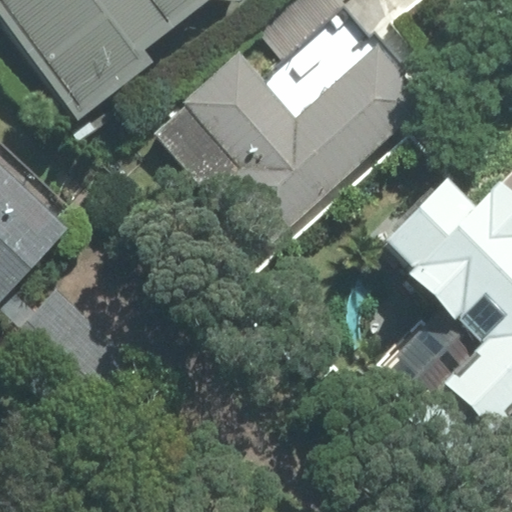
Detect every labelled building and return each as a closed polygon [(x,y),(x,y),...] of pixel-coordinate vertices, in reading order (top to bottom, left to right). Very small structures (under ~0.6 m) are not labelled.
[(207,4),(204,0),(1,0),(0,1),(0,38),(70,126),(139,71),(133,63),(207,4)] [(267,249),(428,96),(333,0),(281,0),(254,26),(279,52),(250,80),(228,57),(171,112),(233,177),(215,194),(267,249)] [(0,162),(0,296),(67,223),(0,162)] [(456,468),(511,410),(511,166),(473,206),(446,178),(370,254),(425,308),(360,373),(456,468)] [(124,370),(50,299),(17,333),(92,404),(124,370)]
